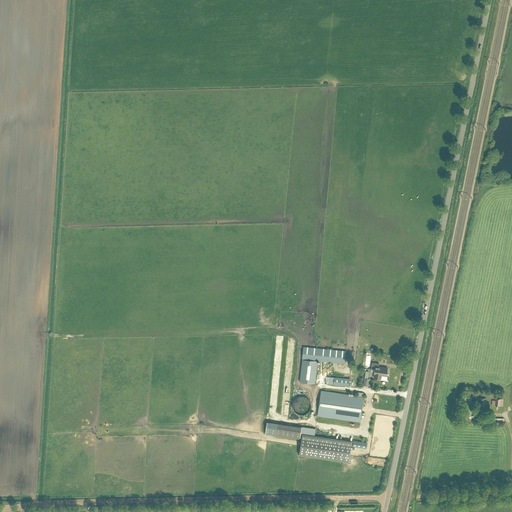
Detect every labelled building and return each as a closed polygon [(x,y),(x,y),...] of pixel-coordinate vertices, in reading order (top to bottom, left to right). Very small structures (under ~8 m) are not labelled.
[(348,360),(349,352),(346,352),(346,350),(303,346),(300,382),(315,383),(317,361),(330,362),(329,376),(334,377),(333,384),(349,386),(351,363),(345,363),(345,359),(348,360)] [(386,375),(387,367),(378,366),(379,362),(372,361),(371,368),(374,368),(374,374),(374,377),(381,378),(381,379),(387,380),(387,375),(386,375)] [(321,390),(317,415),(360,421),(363,396),(321,390)] [(308,412),(311,408),(311,404),(310,400),(307,397),(303,396),(299,396),(295,398),(293,402),(293,406),(294,410),(297,413),(301,414),(305,414),(308,412)] [(269,422),(267,421),(267,424),(265,433),(271,434),(273,434),(275,435),(276,435),(291,437),(300,438),(302,427),(295,426),(278,423),(277,423),(269,422)] [(299,454),(348,461),(351,440),(302,433),(299,454)] [(366,448),(367,442),(353,440),(352,446),(366,448)]
